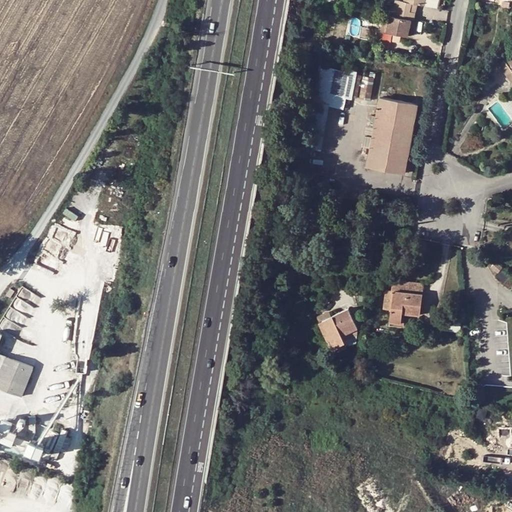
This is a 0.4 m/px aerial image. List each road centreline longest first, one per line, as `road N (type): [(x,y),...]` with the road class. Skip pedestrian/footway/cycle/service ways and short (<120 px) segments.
road 1 (motorway): [(184,511),(272,0)]
road 2 (unclassified): [(0,288),(137,64),(162,0)]
road 3 (motorway): [(222,0),(175,269)]
road 4 (motorway): [(175,269),(120,511)]
road 5 (motorway): [(175,269),(136,511)]
road 6 (unclassified): [(462,0),(434,143)]
